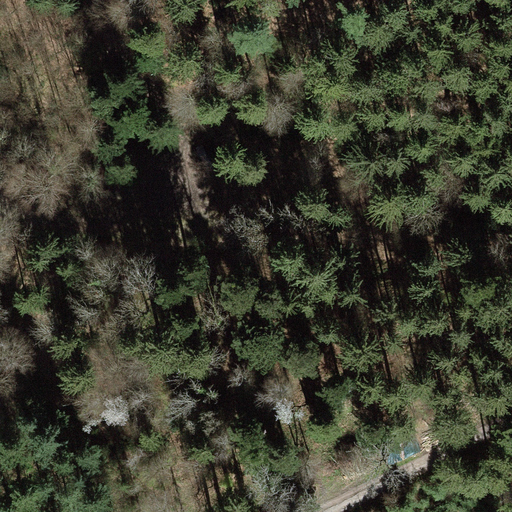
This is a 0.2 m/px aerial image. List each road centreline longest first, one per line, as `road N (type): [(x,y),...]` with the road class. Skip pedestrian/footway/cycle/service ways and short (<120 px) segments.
road 1 (track): [(0,186),(131,230),(153,221),(167,199),(170,158),(98,0)]
road 2 (track): [(511,417),(301,511)]
